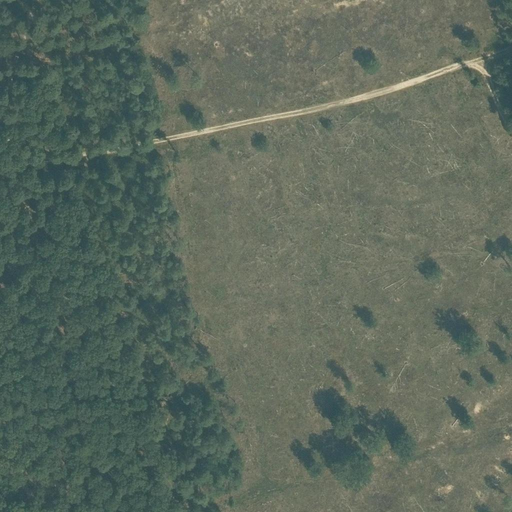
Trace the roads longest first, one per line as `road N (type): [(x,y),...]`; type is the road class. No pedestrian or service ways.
road 1 (unknown): [(13,162),(201,132),(482,64)]
road 2 (track): [(13,162),(42,299),(104,511)]
road 3 (unknown): [(33,0),(11,122),(13,162)]
